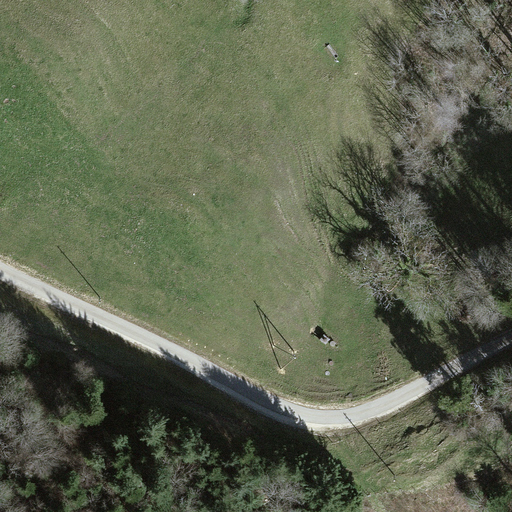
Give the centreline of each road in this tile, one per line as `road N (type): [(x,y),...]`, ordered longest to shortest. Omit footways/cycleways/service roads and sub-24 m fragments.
road 1 (track): [(0,267),(267,405),(343,417)]
road 2 (track): [(343,417),(511,343)]
